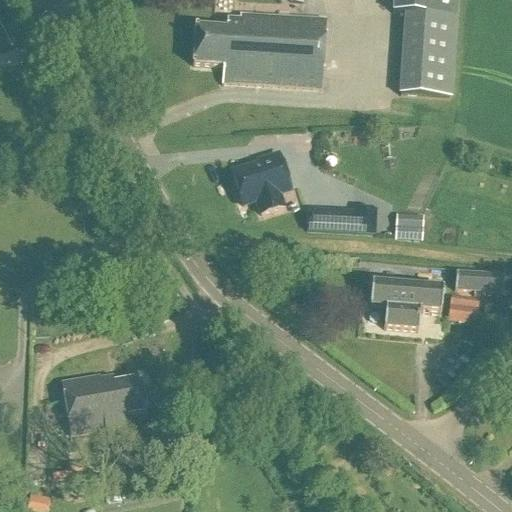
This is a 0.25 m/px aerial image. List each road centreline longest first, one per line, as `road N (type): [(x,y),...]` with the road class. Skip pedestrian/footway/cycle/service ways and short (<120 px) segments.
road 1 (tertiary): [(428,455),(221,301),(44,0)]
road 2 (unclassified): [(428,455),(511,356)]
